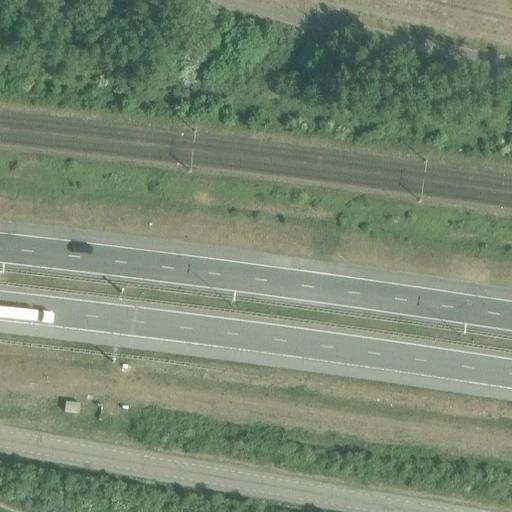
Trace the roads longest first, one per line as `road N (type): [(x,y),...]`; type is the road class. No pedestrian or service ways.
road 1 (trunk): [(511,317),(0,249)]
road 2 (trunk): [(0,306),(511,374)]
road 3 (unclassified): [(0,444),(400,511)]
